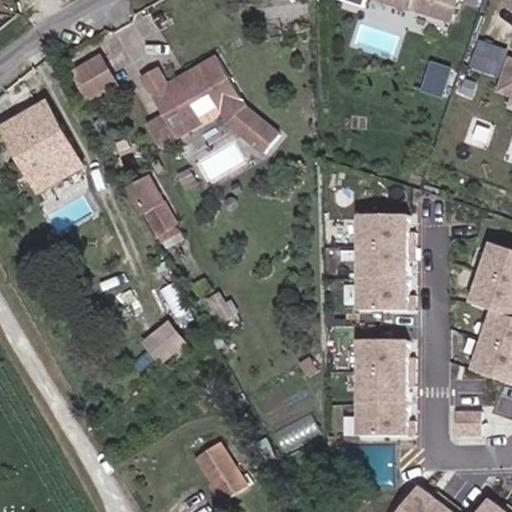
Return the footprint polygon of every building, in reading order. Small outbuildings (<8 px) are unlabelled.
[(339,0),(339,3),(363,11),(366,0),(372,0),(439,22),(445,2),(455,5),(457,0),(339,0)] [(455,5),(445,2),(439,22),(449,25),(455,5)] [(505,57),(478,48),(471,70),(498,79),(505,57)] [(89,103),(119,87),(103,58),(90,65),(96,77),(80,86),(89,103)] [(164,70),(146,80),(167,117),(178,111),(190,132),(223,114),(229,124),(265,155),(280,137),(248,109),(219,59),(190,75),(193,81),(176,91),(172,85),(164,70)] [(511,60),(510,60),(500,91),(511,94),(511,106),(511,107),(511,106),(511,60)] [(447,98),(457,68),(436,61),(426,91),(447,98)] [(96,77),(90,65),(73,74),(80,86),(96,77)] [(176,91),(193,81),(190,75),(172,85),(176,91)] [(76,150),(50,105),(6,130),(32,174),(76,150)] [(190,132),(178,111),(167,117),(150,127),(162,149),(190,132)] [(499,127),(480,121),(472,145),(491,151),(499,127)] [(41,189),(84,164),(76,150),(32,174),(41,189)] [(178,226),(152,177),(135,187),(149,213),(161,235),(178,226)] [(149,213),(135,187),(130,189),(145,215),(149,213)] [(411,297),(411,262),(417,262),(417,233),(411,233),(411,216),(361,216),(361,312),(417,311),(417,297),(411,297)] [(511,249),(494,244),(473,303),(496,311),(475,370),(511,383),(511,249)] [(175,319),(148,341),(167,365),(194,342),(175,319)] [(411,342),(361,341),(361,437),(417,437),(417,422),(411,422),(411,388),(417,388),(417,358),(411,358),(411,342)] [(483,415),(457,415),(457,438),(483,438),(483,415)] [(251,488),(223,445),(200,459),(217,486),(215,488),(225,504),(251,488)] [(398,480),(398,445),(345,445),(345,480),(398,480)] [(511,511),(511,507),(510,506),(506,511),(493,500),(483,511),(462,511),(464,510),(440,493),(437,498),(423,487),(404,511),(511,511)]
